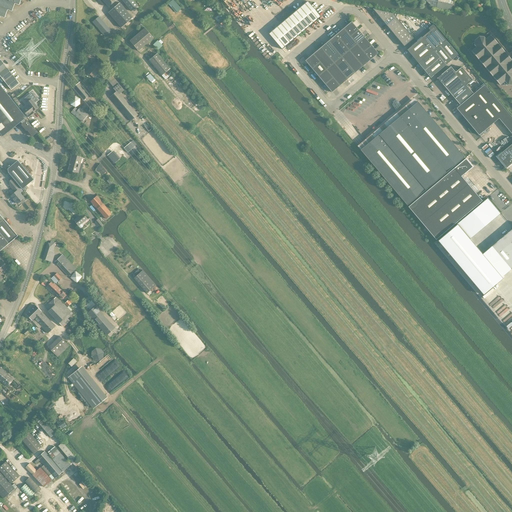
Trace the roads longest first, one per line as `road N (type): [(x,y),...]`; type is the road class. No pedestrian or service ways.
road 1 (tertiary): [(60,82),(50,188),(0,337)]
road 2 (unclassified): [(394,55),(330,108),(288,59),(345,9),(357,10)]
road 3 (unclassified): [(394,55),(511,192)]
